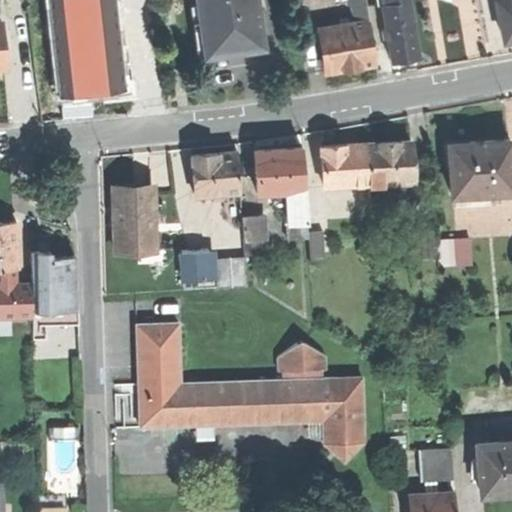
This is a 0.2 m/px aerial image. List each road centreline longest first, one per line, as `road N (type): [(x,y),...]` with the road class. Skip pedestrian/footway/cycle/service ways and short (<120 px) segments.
road 1 (tertiary): [(511,73),(84,136)]
road 2 (residential): [(84,136),(98,511)]
